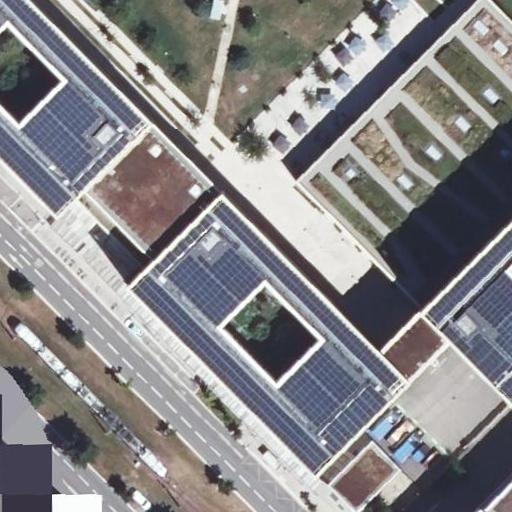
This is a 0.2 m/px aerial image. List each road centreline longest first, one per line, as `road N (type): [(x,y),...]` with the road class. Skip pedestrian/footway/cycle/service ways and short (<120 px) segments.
road 1 (secondary): [(278,511),(0,234)]
road 2 (secondary): [(0,393),(119,511)]
